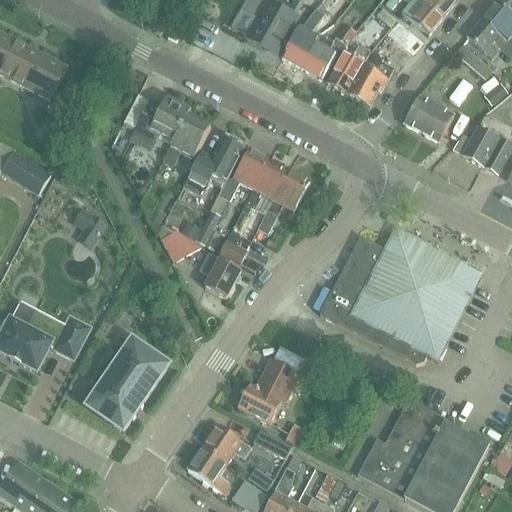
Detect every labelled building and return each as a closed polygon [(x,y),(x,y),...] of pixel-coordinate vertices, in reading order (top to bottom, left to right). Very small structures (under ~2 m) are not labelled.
[(248,0),(232,31),(246,39),(245,41),(275,58),(297,19),(266,2),(265,5),(256,0),(248,0)] [(402,16),(429,38),(444,20),(419,0),(391,0),(385,7),(391,12),(401,0),(403,0),(410,5),(402,16)] [(419,0),(444,20),(459,2),(457,0),(419,0)] [(511,0),(501,0),(499,3),(511,13),(511,0)] [(482,24),(511,49),(511,19),(497,6),(482,24)] [(376,19),(391,31),(397,23),(382,11),(376,19)] [(281,61),(301,72),(318,41),(311,37),(320,24),(311,19),(300,32),(299,31),(294,37),(281,61)] [(511,49),(482,24),(467,42),(492,63),(500,54),(511,64),(511,49)] [(318,41),(301,72),(321,83),(338,52),(344,55),(345,55),(346,53),(344,51),(356,35),(345,28),(333,46),(320,38),(318,41)] [(0,77),(50,102),(66,70),(0,36),(0,77)] [(327,86),(347,97),(367,60),(370,56),(358,49),(355,54),(357,55),(354,60),(345,55),(344,55),(327,86)] [(493,74),(479,62),(463,49),(454,59),(485,84),(493,74)] [(367,60),(347,97),(369,109),(377,94),(380,96),(393,73),(380,66),(382,62),(370,56),(367,60)] [(500,87),(491,94),(498,104),(508,97),(500,87)] [(438,146),(453,119),(418,100),(403,127),(438,146)] [(156,137),(172,145),(173,146),(187,118),(188,119),(190,115),(165,102),(161,110),(150,104),(144,115),(134,133),(153,143),(156,137)] [(173,146),(172,145),(161,165),(162,165),(169,169),(177,154),(195,163),(199,155),(212,131),(188,119),(187,118),(173,146)] [(480,132),(479,131),(478,132),(472,143),(464,139),(458,147),(457,146),(453,154),(495,178),(499,177),(511,153),(511,149),(510,149),(511,145),(511,142),(507,140),(511,133),(489,121),(485,123),(480,132)] [(213,181),(224,187),(225,187),(229,181),(228,180),(244,151),(224,140),(213,161),(201,156),(184,191),(202,200),(213,181)] [(6,149),(0,157),(0,170),(7,174),(18,156),(6,149)] [(225,187),(224,187),(218,199),(210,214),(219,218),(227,204),(229,205),(239,187),(253,194),(268,164),(248,153),(232,182),(229,181),(225,187)] [(7,175),(4,179),(10,183),(39,201),(52,180),(17,158),(7,175)] [(268,164),(253,194),(245,208),(242,215),(248,218),(251,212),(254,213),(262,199),(272,204),(288,174),(268,164)] [(288,174),(272,204),(258,230),(257,233),(267,238),(268,235),(282,210),(292,215),(308,185),(288,174)] [(137,193),(140,198),(145,197),(148,192),(145,188),(139,188),(137,193)] [(82,213),(73,227),(82,233),(91,219),(82,213)] [(156,213),(151,223),(161,228),(166,218),(156,213)] [(188,225),(181,237),(194,244),(201,232),(188,225)] [(162,243),(174,264),(186,258),(201,249),(198,247),(195,245),(194,244),(181,237),(176,234),(173,236),(162,243)] [(324,309),(319,319),(415,369),(423,367),(428,357),(435,361),(436,362),(444,347),(475,288),(479,279),(396,236),(386,254),(382,252),(361,241),(362,240),(361,240),(324,309)] [(240,268),(242,263),(246,255),(237,251),(239,246),(229,240),(220,258),(225,261),(240,268)] [(203,267),(198,275),(210,282),(205,291),(223,301),(226,303),(242,275),(223,265),(221,263),(208,257),(203,267)] [(65,330),(62,329),(35,315),(26,332),(10,324),(8,327),(5,325),(0,333),(0,335),(3,337),(0,342),(0,356),(7,361),(7,362),(20,369),(20,368),(36,376),(49,351),(53,353),(73,364),(74,363),(76,359),(90,332),(70,321),(65,330)] [(123,435),(132,422),(133,423),(143,409),(142,408),(168,369),(132,345),(89,407),(87,410),(123,435)] [(249,388),(237,412),(268,428),(280,404),(284,406),(299,378),(270,363),(255,391),(249,388)] [(418,511),(455,511),(488,451),(444,428),(446,425),(407,404),(384,448),(375,444),(356,479),(418,511)] [(294,429),(288,440),(299,446),(306,435),(294,429)] [(219,430),(204,452),(227,468),(234,457),(244,464),(251,453),(233,440),(219,430)] [(261,434),(254,447),(285,463),(292,451),(261,434)] [(219,480),(227,468),(204,452),(188,474),(221,497),(228,486),(219,480)] [(511,464),(500,457),(490,472),(504,481),(511,468),(511,464)] [(293,459),(286,470),(296,475),(302,464),(293,459)] [(70,511),(75,506),(18,466),(0,492),(0,499),(18,511),(70,511)] [(265,511),(293,511),(296,507),(286,501),(292,490),(290,489),(293,476),(286,472),(273,495),(274,496),(265,511)] [(328,499),(329,499),(337,483),(327,477),(315,500),(325,505),(328,499)] [(337,483),(329,499),(337,503),(346,488),(337,483)] [(237,497),(232,504),(243,511),(258,511),(265,500),(251,490),(243,501),(237,497)] [(305,511),(296,507),(293,511),(321,511),(323,508),(312,502),(306,511),(305,511)]
